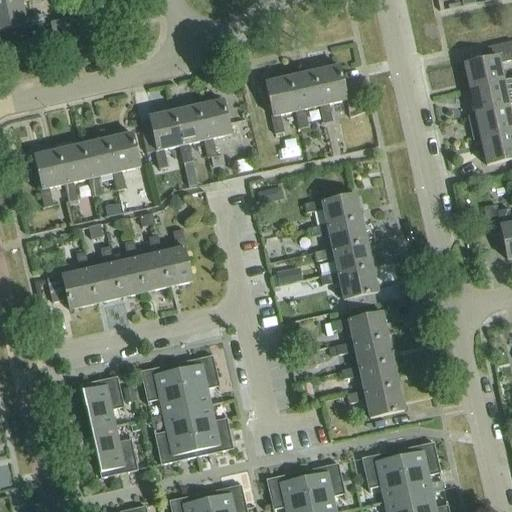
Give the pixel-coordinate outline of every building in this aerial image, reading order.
[(24,19),(20,4),(20,1),(0,5),(0,32),(25,26),(26,28),(43,24),(41,15),(24,19)] [(73,20),(50,25),(53,41),(77,36),(73,20)] [(463,66),(469,92),(503,85),(503,83),(499,65),(511,62),(511,61),(511,56),(511,55),(511,43),(487,49),(490,61),(463,66)] [(339,67),(314,73),(322,108),(319,108),(323,125),(332,123),(328,106),(346,102),(339,67)] [(322,108),(314,73),(289,78),(297,113),(295,114),(299,131),(307,129),(304,112),(319,108),(322,108)] [(297,113),(289,78),(265,84),(272,116),(270,117),(274,136),(283,134),(279,117),(295,114),(297,113)] [(503,85),(469,92),(474,117),(508,110),(508,108),(511,106),(511,91),(511,81),(503,83),(503,85)] [(222,102),(197,108),(205,142),(203,142),(203,143),(207,160),(217,158),(213,141),(230,137),(222,102)] [(511,125),(510,115),(511,114),(511,106),(508,108),(508,110),(474,117),(467,118),(472,143),(480,142),(480,143),(511,135),(511,125)] [(197,108),(173,113),(181,147),(179,148),(179,149),(183,165),(192,163),(188,147),(203,143),(203,142),(205,142),(197,108)] [(164,152),(179,149),(179,148),(181,147),(173,113),(149,119),(157,151),(154,152),(159,171),(168,168),(164,152)] [(132,135),(108,140),(116,175),(113,175),(117,193),(126,190),(122,173),(140,169),(132,135)] [(485,167),(510,162),(511,170),(511,169),(511,135),(480,143),(485,167)] [(116,175),(108,140),(83,146),(91,181),(89,181),(93,198),(102,196),(98,179),(113,175),(116,175)] [(91,181),(83,146),(58,152),(66,186),(65,187),(68,204),(77,201),(74,184),(89,181),(91,181)] [(66,186),(58,152),(34,157),(41,190),(40,191),(44,209),(54,207),(50,190),(65,187),(66,186)] [(323,210),(326,225),(327,228),(362,221),(356,196),(323,203),(322,202),(304,206),(306,214),(323,210)] [(508,211),(496,213),(495,208),(482,211),(489,239),(500,236),(505,262),(511,260),(511,218),(509,220),(508,211)] [(328,234),(331,249),(332,249),(332,253),(367,245),(362,221),(327,228),(326,225),(309,229),(311,238),(328,234)] [(159,256),(167,289),(192,283),(184,251),(186,251),(182,232),(172,234),(176,252),(161,255),(159,256)] [(143,295),(167,289),(159,256),(161,255),(157,238),(148,240),(152,257),(137,261),(135,262),(143,295)] [(118,301),(143,295),(135,262),(137,261),(133,244),(124,246),(128,263),(113,266),(110,267),(118,301)] [(338,277),(372,270),(367,245),(332,253),(332,249),(331,249),(315,253),(316,262),(334,258),(337,274),(338,277)] [(93,307),(118,301),(110,267),(113,266),(109,249),(100,251),(104,269),(88,272),(85,273),(93,307)] [(69,313),(93,307),(85,273),(88,272),(84,255),(75,257),(80,274),(61,279),(69,313)] [(378,294),(372,270),(338,277),(337,274),(320,277),(322,286),(339,283),(343,302),(378,294)] [(65,301),(60,279),(47,282),(52,304),(65,301)] [(353,346),(388,338),(382,313),(349,321),(348,319),(330,323),(332,333),(349,329),(352,344),(353,346)] [(393,363),(388,338),(353,346),(352,344),(336,347),(338,356),(354,353),(358,368),(358,371),(393,363)] [(187,412),(210,407),(223,404),(223,403),(210,406),(207,391),(218,388),(218,392),(220,391),(212,358),(177,366),(187,412)] [(399,388),(393,363),(358,371),(358,368),(341,372),(343,381),(360,377),(363,392),(364,395),(399,388)] [(163,417),(187,412),(177,366),(141,374),(148,408),(149,407),(149,404),(160,401),(163,417)] [(82,388),(91,432),(115,427),(112,412),(123,409),(124,413),(125,413),(118,379),(82,388)] [(404,412),(399,388),(364,395),(363,392),(346,396),(348,405),(365,401),(369,420),(404,412)] [(210,407),(187,412),(197,459),(233,451),(225,417),(224,417),(225,420),(214,423),(210,407)] [(197,459),(187,412),(163,417),(151,420),(151,421),(163,418),(167,434),(156,436),(155,433),(154,433),(161,467),(197,459)] [(115,427),(91,432),(101,480),(137,472),(130,438),(129,438),(130,442),(118,444),(115,429),(128,426),(127,425),(115,427)] [(407,500),(430,495),(443,492),(443,491),(430,493),(427,478),(438,475),(439,479),(440,479),(433,444),(397,452),(407,500)] [(383,504),(407,500),(397,452),(361,460),(368,495),(370,495),(369,491),(380,489),(383,504)] [(309,511),(347,511),(346,511),(334,511),(332,499),(343,496),(344,500),(345,500),(338,465),(302,473),(309,511)] [(285,511),(309,511),(302,473),(266,481),(272,511),(273,511),(285,510),(285,511)] [(208,511),(245,511),(241,487),(205,495),(208,511)] [(208,511),(205,495),(169,503),(170,511),(208,511)] [(430,495),(407,500),(409,511),(446,511),(445,504),(444,504),(445,508),(434,510),(430,495)] [(409,511),(407,500),(383,504),(371,507),(371,508),(384,506),(384,511),(409,511)]
